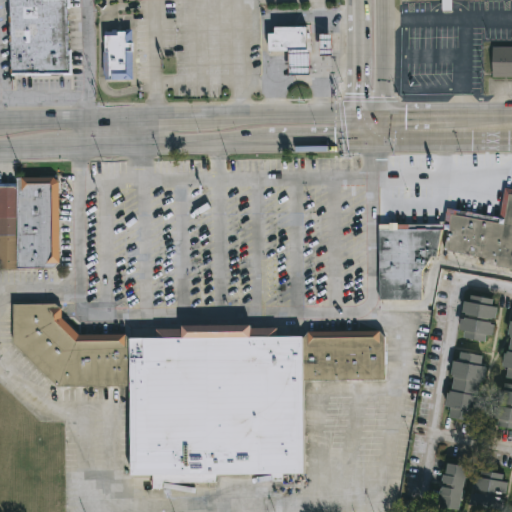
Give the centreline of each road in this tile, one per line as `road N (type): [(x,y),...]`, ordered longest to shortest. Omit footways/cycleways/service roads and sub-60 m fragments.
road 1 (secondary): [(384,117),(0,122)]
road 2 (secondary): [(80,147),(269,144)]
road 3 (secondary): [(359,142),(511,143)]
